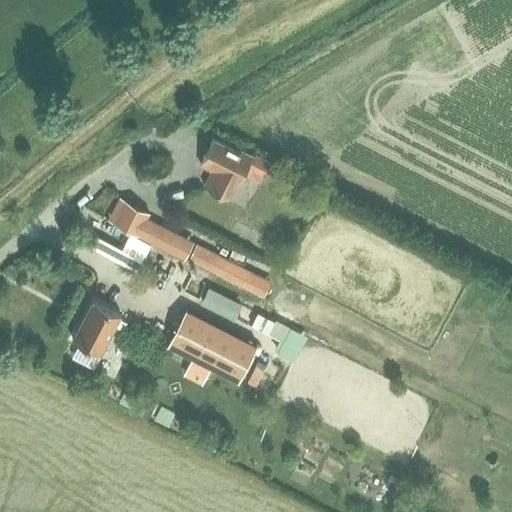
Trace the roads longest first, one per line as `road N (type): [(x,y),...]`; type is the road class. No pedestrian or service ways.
road 1 (track): [(167,122),(288,50),(334,11),(222,25),(0,206)]
road 2 (unclassified): [(0,258),(167,122)]
